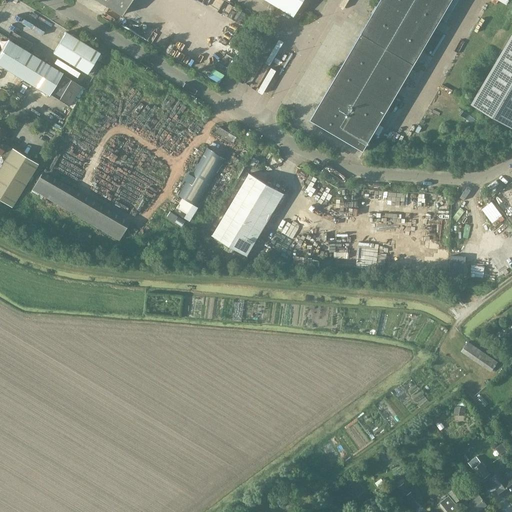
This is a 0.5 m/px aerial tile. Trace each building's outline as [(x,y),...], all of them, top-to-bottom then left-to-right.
[(96,0),(121,15),(129,0),(96,0)] [(265,0),(291,15),(300,0),(265,0)] [(369,19),(310,119),(363,150),(422,51),(421,51),(446,9),(450,2),(451,0),(380,0),(369,19)] [(26,11),(20,21),(44,35),(50,24),(26,11)] [(65,32),(52,53),(86,73),(99,53),(65,32)] [(511,128),(511,34),(470,104),(511,128)] [(9,42),(0,56),(0,64),(48,94),(60,73),(9,42)] [(75,78),(63,98),(75,105),(87,85),(75,78)] [(469,109),(466,113),(473,118),(477,114),(469,109)] [(0,154),(5,158),(11,148),(4,144),(2,146),(0,144),(0,139),(5,131),(0,127),(0,154)] [(197,207),(225,159),(204,147),(176,195),(197,207)] [(5,159),(0,166),(0,199),(11,207),(37,164),(11,148),(5,158),(5,159)] [(255,167),(259,160),(253,157),(249,163),(255,167)] [(118,240),(129,222),(42,171),(31,190),(118,240)] [(313,171),(307,180),(317,186),(322,177),(313,171)] [(284,194),(248,173),(211,235),(246,256),(284,194)] [(330,179),(325,189),(336,194),(341,183),(330,179)] [(334,204),(340,194),(337,191),(331,202),(334,204)] [(359,203),(345,202),(345,219),(370,219),(370,198),(364,197),(364,193),(359,193),(359,203)] [(423,223),(422,232),(433,233),(433,229),(441,230),(442,225),(423,223)] [(511,234),(488,250),(504,273),(511,267),(511,234)] [(323,247),(352,249),(353,242),(323,240),(323,247)] [(417,249),(412,249),(412,264),(432,264),(432,250),(428,250),(428,245),(417,246),(417,249)] [(511,333),(511,319),(494,332),(501,341),(511,333)] [(490,372),(497,362),(467,341),(460,352),(490,372)] [(464,416),(465,408),(455,406),(453,414),(464,416)] [(481,479),(489,473),(481,462),(473,468),(481,479)] [(501,470),(497,472),(489,479),(495,487),(495,488),(502,497),(511,489),(511,472),(510,470),(504,474),(501,470)] [(406,496),(411,492),(404,482),(399,486),(406,496)] [(446,511),(449,511),(457,506),(455,503),(463,497),(455,486),(447,492),(448,495),(439,502),(446,511)] [(475,511),(486,504),(479,495),(465,505),(470,511),(475,511)]
